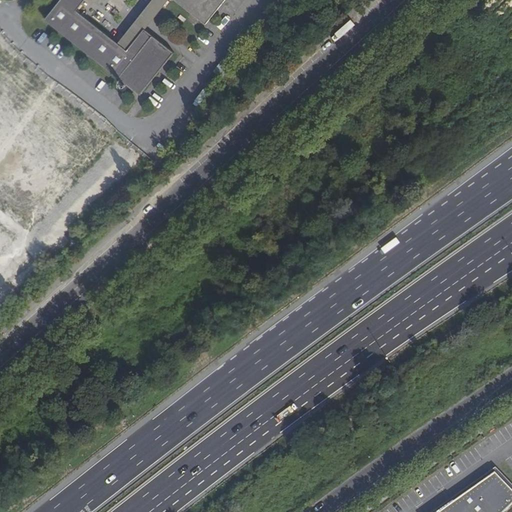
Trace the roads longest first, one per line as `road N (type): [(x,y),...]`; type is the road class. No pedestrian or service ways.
road 1 (motorway): [(511,176),(66,511)]
road 2 (secondary): [(0,366),(407,0)]
road 3 (motorway): [(144,511),(511,236)]
road 4 (tertiary): [(511,377),(318,511)]
road 5 (tertiary): [(341,511),(511,394)]
